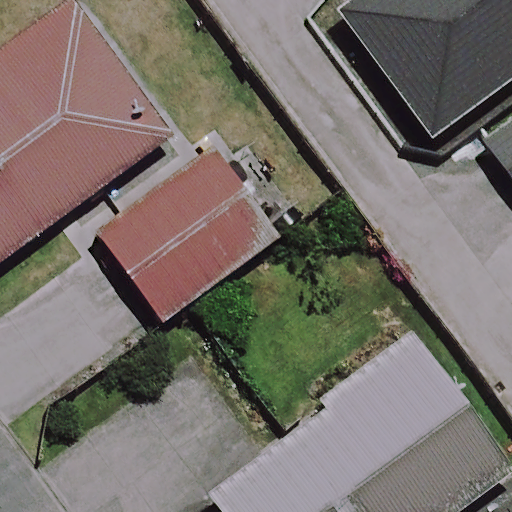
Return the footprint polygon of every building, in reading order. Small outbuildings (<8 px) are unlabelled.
[(511,82),(511,0),(361,0),(337,18),(429,143),(511,82)] [(0,265),(162,139),(65,14),(0,64),(0,265)] [(511,124),(480,148),(511,192),(511,124)] [(263,250),(199,160),(94,235),(158,325),(263,250)] [(460,511),(500,483),(402,350),(255,458),(191,371),(51,475),(78,511),(460,511)]
